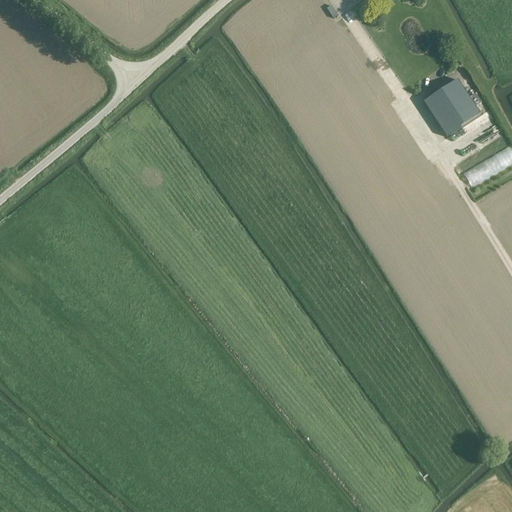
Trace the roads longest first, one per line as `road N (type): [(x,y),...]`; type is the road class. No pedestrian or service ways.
road 1 (unknown): [(327,0),(511,289)]
road 2 (unclassified): [(0,201),(136,81)]
road 3 (unclassified): [(136,81),(39,0)]
road 4 (unclassified): [(136,81),(225,0)]
